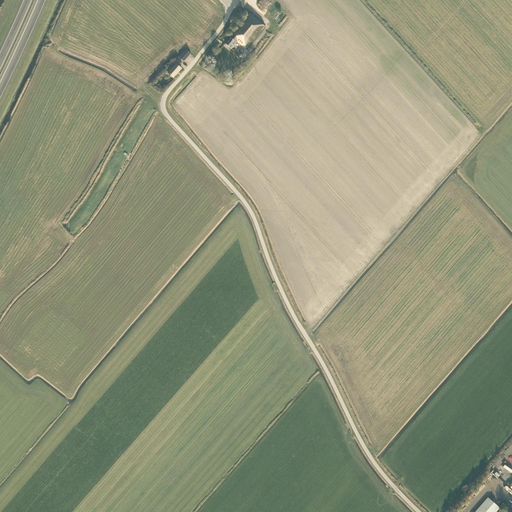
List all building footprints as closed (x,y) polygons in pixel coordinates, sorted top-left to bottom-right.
[(225,44),(231,49),(237,41),(246,49),(265,26),(250,14),(233,33),(233,34),(230,37),(225,44)] [(191,54),(186,50),(179,58),(184,62),(191,54)] [(173,63),(175,65),(168,73),(173,78),(182,69),(179,67),(182,64),(177,59),(173,63)] [(511,452),(500,466),(511,477),(511,475),(511,452)] [(474,511),(495,511),(499,508),(488,498),(474,511)]
